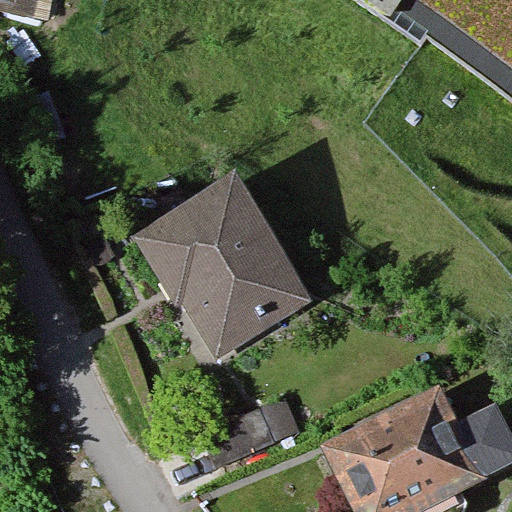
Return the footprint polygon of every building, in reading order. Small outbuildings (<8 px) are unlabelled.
[(0,0),(0,6),(42,17),(46,0),(0,0)] [(511,0),(351,0),(435,47),(511,108),(511,0)] [(511,108),(435,47),(370,123),(511,230),(511,108)] [(241,189),(138,249),(178,318),(184,315),(215,368),(313,312),(241,189)] [(445,404),(317,473),(338,511),(453,511),(511,480),(511,448),(497,421),(464,439),(445,404)] [(288,410),(209,442),(220,471),(299,439),(288,410)]
